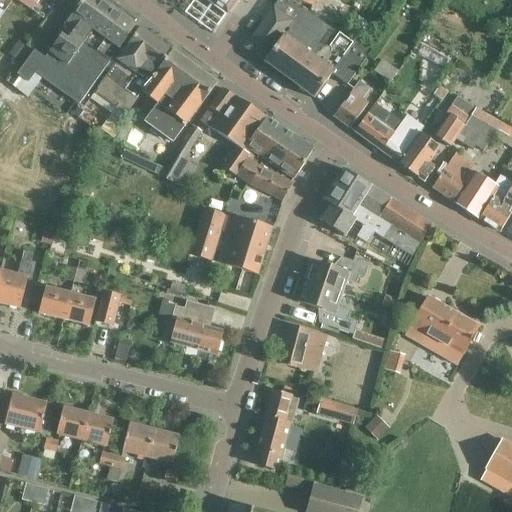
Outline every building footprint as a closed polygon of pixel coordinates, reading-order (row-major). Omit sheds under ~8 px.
[(0,0),(0,17),(11,0),(0,0)] [(78,105),(136,25),(100,0),(82,0),(62,27),(57,35),(60,37),(44,58),(33,50),(16,75),(27,83),(34,73),(78,105)] [(236,0),(207,0),(227,14),(236,0)] [(356,72),(370,52),(356,41),(353,45),(303,8),(293,22),(274,8),(244,48),(314,98),(341,61),(356,72)] [(156,70),(170,50),(140,28),(117,61),(95,92),(125,114),(140,93),(157,71),(156,70)] [(157,71),(140,93),(156,105),(144,122),(171,143),(200,104),(201,105),(216,84),(170,50),(156,70),(157,71)] [(388,84),(397,72),(381,61),(373,72),(388,84)] [(362,100),(369,89),(359,82),(333,117),(349,129),(368,104),(362,100)] [(240,151),(262,116),(222,90),(200,123),(236,147),(221,169),(233,177),(234,175),(248,185),(282,201),(293,184),(260,167),(250,161),(246,158),(248,155),(240,151)] [(353,133),(397,164),(413,141),(421,127),(406,116),(401,123),(374,104),(353,133)] [(432,137),(448,148),(469,117),(451,105),(444,115),(446,116),(432,137)] [(296,138),(262,116),(240,151),(248,155),(246,158),(250,161),(255,153),(276,168),(296,138)] [(496,132),(469,117),(448,148),(449,148),(454,140),(471,151),(474,146),(483,152),(496,132)] [(183,159),(200,132),(193,127),(174,154),(161,177),(170,182),(183,159)] [(437,147),(419,134),(422,128),(421,127),(413,141),(397,164),(423,182),(433,168),(428,164),(434,156),(432,154),(437,147)] [(312,149),(296,138),(276,168),(293,178),(312,149)] [(464,211),(473,217),(480,205),(482,206),(487,199),(486,197),(490,191),(491,192),(488,189),(491,184),(474,172),(476,168),(465,161),(463,164),(453,157),(431,189),(464,211)] [(330,205),(320,221),(344,236),(354,220),(362,225),(362,228),(356,237),(366,243),(373,232),(411,257),(431,226),(431,225),(343,169),(323,201),(330,205)] [(511,210),(511,185),(502,205),(492,198),(494,195),(491,192),(490,191),(486,197),(487,199),(482,206),(480,205),(473,217),(499,232),(511,210)] [(257,276),(272,228),(203,207),(189,255),(210,261),(219,232),(235,237),(226,266),(257,276)] [(23,252),(17,276),(0,271),(0,304),(18,309),(26,279),(31,280),(35,263),(31,262),(33,254),(23,252)] [(305,281),(342,294),(347,281),(356,284),(359,277),(364,279),(368,267),(342,258),(338,269),(312,260),(305,281)] [(64,279),(73,282),(77,269),(68,266),(64,279)] [(77,269),(73,282),(82,284),(86,271),(77,269)] [(342,294),(305,281),(297,302),(323,311),(319,324),(353,335),(355,330),(358,322),(348,319),(350,311),(337,307),(342,294)] [(37,314),(63,321),(70,294),(44,288),(37,314)] [(112,327),(120,297),(103,293),(95,323),(112,327)] [(70,294),(63,321),(89,327),(95,301),(70,294)] [(463,353),(477,327),(427,298),(410,328),(439,344),(441,341),(463,353)] [(171,343),(216,355),(222,331),(209,328),(214,308),(186,301),(184,309),(174,306),(171,319),(177,320),(171,343)] [(315,374),(322,350),(326,336),(289,326),(285,339),(278,364),(315,374)] [(353,335),(352,340),(385,351),(388,342),(355,330),(353,335)] [(291,425),(298,400),(290,398),(291,396),(272,390),(251,464),(276,471),(289,424),(291,425)] [(38,434),(46,404),(11,395),(4,425),(38,434)] [(335,403),(331,418),(353,424),(357,409),(335,403)] [(55,435),(81,441),(88,415),(62,408),(55,435)] [(88,415),(81,441),(106,448),(113,421),(88,415)] [(122,451),(147,457),(154,431),(128,424),(122,451)] [(154,431),(147,457),(173,464),(179,437),(154,431)] [(44,449),(55,452),(58,442),(47,438),(44,449)] [(511,448),(501,442),(480,480),(511,498),(511,448)] [(99,464),(111,467),(114,456),(102,453),(99,464)] [(126,459),(114,456),(111,467),(123,470),(126,459)] [(166,469),(163,480),(175,483),(178,472),(166,469)] [(21,499),(32,502),(36,486),(25,483),(21,499)] [(36,486),(32,502),(44,505),(48,489),(36,486)] [(359,511),(363,499),(312,486),(305,511),(264,511),(250,508),(248,511),(359,511)] [(70,511),(80,511),(85,498),(74,496),(70,511)] [(85,498),(80,511),(94,511),(97,501),(85,498)]
